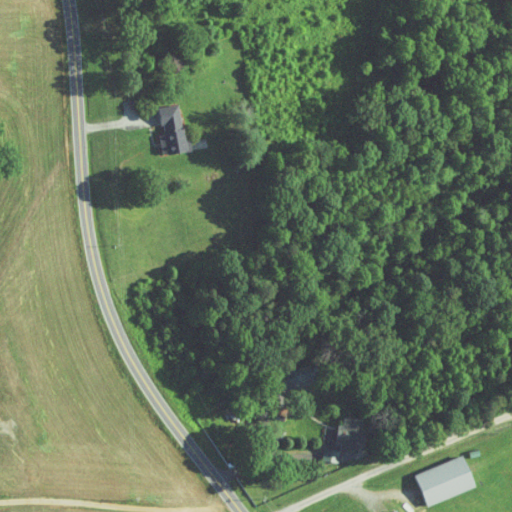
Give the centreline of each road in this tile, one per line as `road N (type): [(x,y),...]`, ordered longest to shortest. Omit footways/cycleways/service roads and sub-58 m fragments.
road 1 (tertiary): [(240,511),(144,385),(102,293),(87,225),(66,0)]
road 2 (residential): [(285,511),(511,411)]
road 3 (residential): [(0,504),(190,511),(232,501)]
